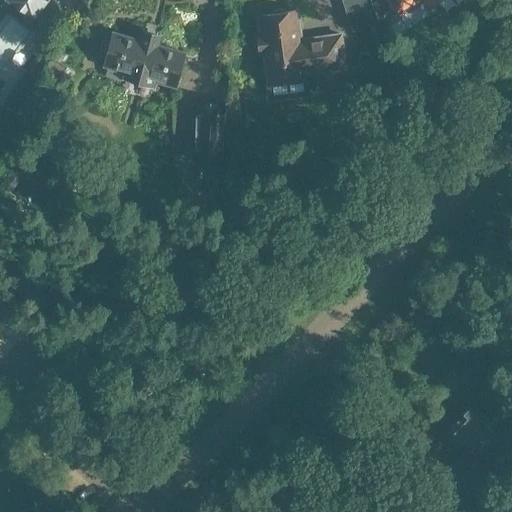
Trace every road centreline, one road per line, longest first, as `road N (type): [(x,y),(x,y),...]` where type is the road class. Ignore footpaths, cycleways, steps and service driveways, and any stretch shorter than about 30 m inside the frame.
road 1 (unclassified): [(147,511),(507,139)]
road 2 (residential): [(126,511),(19,405),(17,370)]
